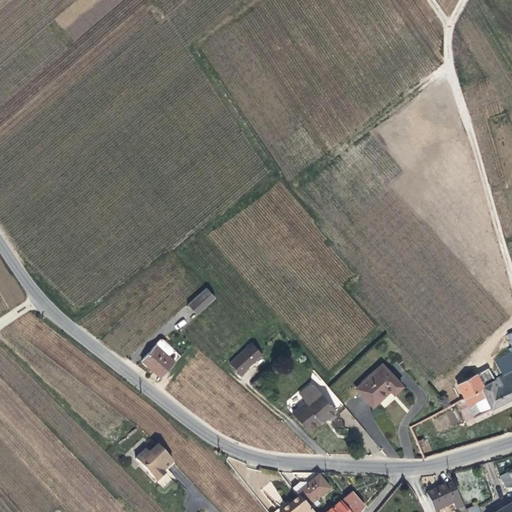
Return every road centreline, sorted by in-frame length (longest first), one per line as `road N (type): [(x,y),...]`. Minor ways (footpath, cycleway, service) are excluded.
road 1 (tertiary): [(0,238),(41,298),(234,448),(270,460),(406,468)]
road 2 (track): [(466,0),(448,35),(466,135),(511,275)]
